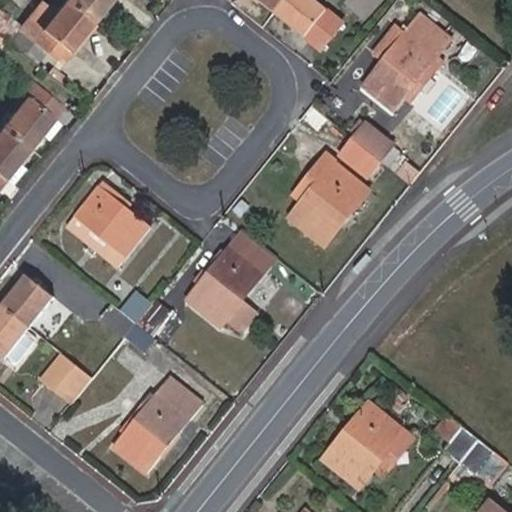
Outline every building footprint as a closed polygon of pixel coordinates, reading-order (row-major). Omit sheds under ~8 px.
[(62,61),(95,21),(69,0),(66,0),(57,12),(43,1),(21,28),(62,61)] [(69,0),(95,21),(111,0),(69,0)] [(258,0),(275,14),(286,0),(258,0)] [(327,12),(306,38),(322,52),(343,26),(327,12)] [(407,33),(399,27),(376,56),(383,62),(365,86),(396,111),(409,95),(416,101),(459,47),(420,16),(407,33)] [(30,148),(52,120),(62,108),(29,83),(12,105),(15,108),(1,125),(30,148)] [(30,148),(37,154),(59,126),(52,120),(30,148)] [(354,140),(384,164),(398,146),(368,122),(354,140)] [(0,184),(6,177),(30,148),(1,125),(0,126),(0,184)] [(370,180),(384,164),(354,140),(340,157),(370,180)] [(30,148),(6,177),(13,183),(37,154),(30,148)] [(283,212),(292,220),(337,164),(328,157),(283,212)] [(326,246),(370,190),(337,164),(292,220),(326,246)] [(153,228),(101,187),(76,218),(102,238),(128,259),(153,228)] [(102,238),(76,218),(69,228),(94,248),(102,238)] [(231,247),(188,303),(223,330),(267,275),(231,247)] [(28,278),(3,308),(31,330),(55,300),(28,278)] [(137,326),(153,306),(137,293),(121,313),(137,326)] [(154,340),(174,315),(157,302),(153,306),(137,326),(154,340)] [(121,313),(113,306),(101,322),(125,341),(127,338),(137,326),(121,313)] [(31,330),(3,308),(0,311),(0,357),(5,362),(31,330)] [(157,341),(166,349),(185,324),(174,315),(154,340),(157,341)] [(147,354),(157,341),(154,340),(137,326),(127,338),(147,354)] [(31,330),(5,362),(13,368),(20,367),(42,339),(31,330)] [(44,381),(58,393),(78,368),(64,357),(44,381)] [(58,393),(73,405),(93,381),(78,368),(58,393)] [(148,476),(205,405),(171,378),(114,449),(148,476)] [(375,467),(403,432),(369,405),(325,460),(359,487),(375,467)] [(446,440),(456,425),(444,416),(433,431),(446,440)] [(480,439),(464,426),(443,452),(460,465),(480,439)] [(414,440),(403,432),(375,467),(387,476),(414,440)] [(480,439),(460,465),(476,477),(496,453),(480,439)] [(480,511),(505,511),(490,500),(480,511)]
